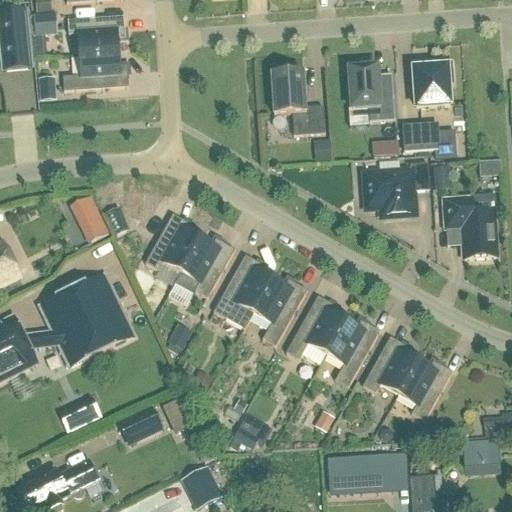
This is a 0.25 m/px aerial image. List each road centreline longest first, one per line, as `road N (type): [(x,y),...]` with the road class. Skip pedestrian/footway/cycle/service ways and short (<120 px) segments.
road 1 (residential): [(511,345),(175,166)]
road 2 (residential): [(511,24),(501,16),(166,42)]
road 3 (residential): [(0,175),(175,166)]
road 4 (residential): [(166,42),(175,166)]
